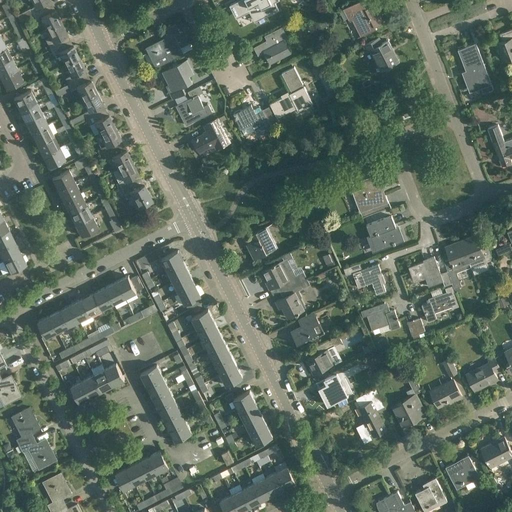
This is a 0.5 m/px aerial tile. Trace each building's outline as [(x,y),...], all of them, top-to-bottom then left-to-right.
[(30,8),(21,13),(24,19),(33,15),(53,5),(50,0),(31,0),(35,6),(30,8)] [(240,0),(235,3),(241,15),(252,10),(257,21),(280,9),(276,2),(279,0),(240,0)] [(350,22),(355,19),(363,35),(376,28),(375,26),(384,21),(375,4),(367,8),(363,0),(360,0),(339,11),(344,20),(348,18),(350,22)] [(2,4),(8,16),(13,14),(7,2),(2,4)] [(41,19),(47,30),(62,22),(53,5),(33,15),(36,21),(41,19)] [(13,14),(8,16),(14,28),(19,26),(13,14)] [(325,30),(328,20),(324,19),(320,21),(318,28),(325,30)] [(50,37),(46,39),(51,50),(71,40),(62,22),(47,30),(50,37)] [(165,39),(147,48),(154,61),(157,68),(184,54),(174,36),(181,33),(176,24),(161,31),(165,39)] [(25,37),(19,26),(14,28),(19,39),(25,37)] [(265,35),(268,40),(255,47),(259,55),(265,52),(271,63),(291,53),(286,42),(291,40),(283,26),(265,35)] [(511,29),(500,34),(503,41),(492,45),(496,54),(499,53),(501,59),(498,60),(499,62),(511,57),(511,29)] [(381,70),(399,61),(388,40),(384,43),(381,36),(364,45),(367,51),(370,49),(381,70)] [(30,48),(25,37),(19,39),(25,51),(30,48)] [(59,54),(64,65),(79,57),(71,40),(51,50),(54,56),(59,54)] [(483,93),(493,89),(476,43),(458,49),(466,71),(462,72),(470,92),(481,88),(483,93)] [(0,63),(12,57),(6,46),(0,49),(0,63)] [(36,59),(30,48),(25,51),(31,62),(36,59)] [(0,63),(0,76),(0,77),(17,69),(12,57),(0,63)] [(68,85),(88,74),(79,57),(64,65),(70,76),(65,78),(68,85)] [(31,62),(37,74),(42,71),(36,59),(31,62)] [(174,99),(176,98),(187,92),(184,86),(193,81),(188,72),(192,70),(187,60),(163,72),(169,85),(167,86),(170,93),(174,99)] [(292,92),(291,93),(290,90),(282,94),(284,97),(270,104),(271,105),(262,110),(270,125),(281,120),(279,117),(297,108),(299,111),(306,108),(306,109),(312,105),(314,104),(295,67),(282,73),(292,92)] [(6,89),(23,80),(17,69),(0,77),(6,89)] [(76,88),(82,99),(97,91),(88,74),(68,85),(55,91),(58,97),(76,88)] [(53,94),(47,81),(42,83),(48,96),(53,94)] [(178,105),(177,106),(187,125),(203,117),(213,112),(209,103),(204,106),(202,102),(198,95),(204,92),(202,88),(200,86),(188,92),(191,98),(189,100),(178,105)] [(31,90),(14,99),(20,111),(37,102),(31,90)] [(86,119),(106,109),(97,91),(82,99),(88,111),(83,113),(86,119)] [(48,96),(54,107),(59,105),(53,94),(48,96)] [(20,111),(26,122),(43,113),(37,102),(20,111)] [(54,107),(60,119),(65,116),(59,105),(54,107)] [(252,105),(234,114),(242,130),(242,129),(245,135),(255,130),(258,135),(272,128),(270,125),(262,110),(256,113),(252,105)] [(94,122),(101,134),(115,127),(109,115),(106,109),(86,119),(89,125),(94,122)] [(31,133),(48,124),(43,113),(26,122),(31,133)] [(205,125),(209,132),(194,140),(193,142),(196,147),(198,147),(200,153),(216,145),(218,148),(230,142),(221,122),(228,119),(225,114),(218,118),(205,125)] [(65,116),(60,119),(62,124),(65,129),(66,130),(70,127),(65,116)] [(31,133),(37,144),(54,136),(48,124),(31,133)] [(511,157),(511,138),(505,141),(498,124),(488,128),(502,166),(511,162),(511,161),(511,158),(511,157)] [(71,141),(76,138),(70,127),(66,130),(71,141)] [(97,150),(100,156),(124,144),(121,138),(115,127),(101,134),(106,145),(97,150)] [(37,144),(43,155),(60,147),(54,136),(37,144)] [(71,141),(77,152),(82,149),(76,138),(71,141)] [(124,144),(100,156),(103,163),(112,158),(118,169),(133,162),(127,150),(124,144)] [(43,155),(49,167),(66,158),(60,147),(43,155)] [(94,172),(87,160),(82,163),(88,175),(94,172)] [(119,182),(122,189),(142,179),(133,162),(118,169),(123,180),(119,182)] [(52,179),(58,190),(75,182),(69,170),(52,179)] [(94,186),(99,184),(94,172),(88,175),(94,186)] [(363,187),(352,191),(360,212),(363,220),(391,209),(389,201),(378,173),(360,180),(363,187)] [(152,200),(142,179),(122,189),(118,191),(120,196),(124,194),(125,195),(130,193),(137,208),(152,200)] [(58,190),(64,202),(81,193),(75,182),(58,190)] [(94,186),(97,193),(100,197),(105,195),(99,184),(94,186)] [(86,204),(81,193),(64,202),(69,213),(86,204)] [(111,207),(105,195),(100,197),(106,209),(111,207)] [(69,213),(75,224),(92,216),(86,204),(69,213)] [(116,217),(111,207),(106,209),(111,220),(112,220),(117,229),(121,227),(116,217)] [(282,221),(279,215),(274,217),(277,224),(282,221)] [(81,236),(98,227),(92,216),(75,224),(81,236)] [(392,216),(367,224),(371,234),(376,249),(393,243),(393,245),(395,244),(395,243),(403,240),(400,231),(396,232),(395,228),(396,227),(392,216)] [(0,219),(0,233),(9,229),(3,218),(0,219)] [(255,259),(258,257),(267,252),(279,246),(267,224),(250,233),(254,241),(247,244),(255,259)] [(0,247),(15,240),(9,229),(0,233),(0,247)] [(476,235),(461,241),(469,263),(470,266),(471,267),(475,266),(486,261),(489,268),(490,272),(496,270),(491,254),(484,257),(478,242),(476,235)] [(0,247),(0,252),(3,259),(20,251),(15,240),(0,247)] [(470,266),(469,263),(461,241),(446,246),(454,268),(447,270),(452,282),(454,288),(455,291),(461,289),(459,286),(461,285),(456,271),(470,266)] [(511,250),(511,247),(510,243),(496,249),(499,256),(511,250)] [(163,258),(169,270),(185,262),(179,250),(163,258)] [(10,272),(27,263),(20,251),(3,259),(10,272)] [(277,285),(280,292),(307,278),(304,271),(291,277),(284,262),(293,258),(290,251),(281,256),(283,260),(264,270),(269,281),(267,282),(270,289),(277,285)] [(329,253),(323,256),(326,264),(333,262),(329,253)] [(444,285),(452,282),(447,270),(441,272),(435,255),(428,258),(429,260),(409,267),(412,276),(424,272),(429,286),(443,281),(444,285)] [(190,273),(185,262),(169,270),(174,281),(190,273)] [(346,275),(353,273),(358,287),(372,282),(377,294),(386,291),(383,284),(385,283),(379,263),(362,269),(360,263),(344,268),(346,275)] [(142,274),(146,281),(151,279),(148,271),(142,274)] [(174,281),(180,293),(196,285),(190,273),(174,281)] [(129,276),(117,281),(126,298),(137,292),(145,288),(138,275),(130,278),(129,276)] [(303,297),(299,290),(310,285),(307,278),(280,292),(283,298),(277,301),(280,308),(283,306),(288,317),(304,309),(304,308),(306,307),(302,298),(303,297)] [(155,286),(151,279),(146,281),(150,289),(155,286)] [(114,303),(126,298),(117,281),(106,287),(114,303)] [(202,302),(200,297),(202,296),(196,285),(180,293),(186,304),(189,309),(202,302)] [(423,304),(429,321),(437,318),(435,312),(452,306),(453,308),(459,306),(452,285),(446,288),(447,291),(429,298),(430,302),(423,304)] [(95,293),(103,309),(114,303),(106,287),(95,293)] [(504,287),(495,290),(498,297),(506,294),(504,287)] [(95,293),(83,299),(92,315),(98,311),(101,316),(106,313),(103,309),(95,293)] [(154,296),(158,304),(163,301),(159,294),(154,296)] [(509,303),(505,295),(497,299),(501,307),(509,303)] [(83,299),(72,304),(80,320),(92,315),(83,299)] [(167,308),(163,301),(158,304),(161,311),(167,308)] [(364,317),(368,315),(373,330),(381,327),(390,324),(392,328),(392,329),(401,326),(395,309),(391,311),(387,312),(386,309),(387,309),(385,303),(362,311),(364,317)] [(69,326),(80,320),(72,304),(61,310),(69,326)] [(61,310),(49,316),(58,332),(69,326),(61,310)] [(193,319),(187,321),(192,331),(198,328),(199,329),(214,321),(209,310),(193,318),(193,319)] [(141,311),(134,315),(137,320),(144,317),(141,311)] [(311,340),(312,340),(319,336),(325,333),(320,325),(314,312),(299,320),(302,326),(292,331),(298,344),(310,338),(311,340)] [(129,324),(137,320),(134,315),(127,319),(129,324)] [(49,316),(38,321),(46,338),(58,332),(49,316)] [(421,317),(415,320),(419,333),(426,330),(421,317)] [(419,333),(415,320),(408,322),(412,335),(419,333)] [(199,329),(204,341),(220,333),(214,321),(199,329)] [(119,323),(112,327),(114,332),(121,328),(119,323)] [(107,335),(114,332),(112,327),(105,330),(107,335)] [(90,338),(89,338),(92,343),(103,337),(100,332),(101,332),(99,328),(88,334),(90,338)] [(176,341),(182,338),(178,331),(173,334),(176,341)] [(204,341),(210,352),(226,344),(220,333),(204,341)] [(84,347),(92,343),(89,338),(82,342),(84,347)] [(185,345),(182,338),(176,341),(180,348),(185,345)] [(320,353),(306,360),(314,374),(336,363),(329,349),(335,345),(332,339),(317,346),(320,353)] [(98,344),(101,349),(108,346),(105,341),(98,344)] [(232,355),(226,344),(210,352),(216,363),(232,355)] [(511,345),(503,350),(507,356),(510,362),(507,363),(511,372),(511,371),(511,345)] [(77,351),(74,346),(66,350),(69,355),(77,351)] [(92,354),(89,349),(83,352),(85,357),(92,354)] [(66,350),(59,353),(62,358),(69,355),(66,350)] [(79,361),(85,357),(83,352),(76,355),(79,361)] [(184,356),(188,363),(193,360),(190,353),(184,356)] [(177,364),(183,361),(179,354),(174,356),(177,364)] [(216,363),(221,374),(237,366),(232,355),(216,363)] [(442,361),(450,377),(458,372),(450,357),(442,361)] [(467,374),(475,390),(498,379),(494,371),(501,368),(496,359),(490,363),(467,374)] [(60,364),(62,369),(69,366),(67,360),(60,364)] [(197,367),(193,360),(188,363),(192,370),(197,367)] [(117,363),(106,369),(114,385),(125,379),(117,363)] [(147,384),(163,376),(157,365),(141,373),(147,384)] [(227,386),(243,378),(237,366),(221,374),(227,386)] [(181,371),(185,379),(191,376),(187,368),(181,371)] [(103,391),(114,385),(106,369),(94,375),(103,391)] [(345,376),(341,369),(324,378),(328,385),(321,388),(329,404),(347,395),(340,379),(345,376)] [(2,380),(0,375),(0,395),(5,405),(22,396),(12,375),(2,380)] [(94,375),(83,381),(91,397),(103,391),(94,375)] [(153,396),(169,387),(163,376),(147,384),(153,396)] [(185,379),(191,390),(197,387),(191,376),(185,379)] [(196,379),(200,385),(205,383),(202,376),(196,379)] [(407,425),(416,421),(415,420),(427,414),(416,393),(422,390),(415,376),(408,379),(415,393),(391,405),(402,427),(407,424),(407,425)] [(453,399),(454,401),(462,397),(453,379),(431,391),(439,407),(453,399)] [(80,402),(91,397),(83,381),(72,386),(80,402)] [(209,389),(205,383),(200,385),(203,392),(209,389)] [(153,396),(159,407),(175,399),(169,387),(153,396)] [(203,398),(197,387),(191,390),(197,401),(203,398)] [(376,388),(356,398),(360,407),(359,407),(366,421),(366,422),(368,426),(358,431),(363,439),(372,434),(374,437),(387,430),(378,412),(377,410),(372,400),(380,396),(376,388)] [(234,400),(240,411),(256,403),(250,391),(234,400)] [(197,401),(201,408),(207,405),(203,398),(197,401)] [(180,410),(175,399),(159,407),(164,418),(180,410)] [(261,414),(256,403),(240,411),(246,422),(261,414)] [(18,439),(21,444),(21,445),(35,438),(32,432),(41,428),(31,407),(13,416),(23,437),(18,439)] [(164,418),(170,429),(186,421),(180,410),(164,418)] [(218,422),(223,420),(219,411),(214,414),(218,422)] [(205,416),(209,424),(214,421),(211,413),(205,416)] [(246,422),(251,434),(267,425),(261,414),(246,422)] [(227,426),(223,420),(218,422),(222,429),(227,426)] [(176,441),(192,432),(186,421),(170,429),(176,441)] [(251,434),(257,445),(273,437),(267,425),(251,434)] [(235,442),(234,439),(231,435),(226,437),(230,445),(235,442)] [(491,467),(511,456),(511,450),(505,437),(482,449),(491,467)] [(21,445),(21,444),(16,446),(19,452),(24,450),(24,451),(29,448),(39,468),(57,459),(47,439),(38,443),(35,438),(21,445)] [(6,451),(12,448),(9,442),(3,445),(6,451)] [(230,445),(233,452),(239,449),(235,442),(230,445)] [(273,446),(266,450),(268,455),(275,451),(276,451),(279,449),(277,444),(273,446)] [(261,458),(268,455),(266,450),(258,453),(261,458)] [(170,467),(169,466),(162,451),(150,456),(158,472),(170,467)] [(234,461),(228,451),(222,453),(228,464),(234,461)] [(469,455),(446,467),(455,484),(457,487),(457,488),(465,484),(468,489),(476,486),(473,480),(480,477),(469,455)] [(158,472),(150,456),(139,462),(147,478),(158,472)] [(253,463),(250,457),(243,461),(246,466),(253,463)] [(246,466),(243,461),(236,465),(239,470),(246,466)] [(139,462),(127,468),(136,484),(147,478),(139,462)] [(288,466),(277,472),(285,488),(296,483),(288,466)] [(127,468),(116,473),(124,490),(136,484),(127,468)] [(228,469),(221,472),(223,478),(231,474),(228,469)] [(221,472),(214,476),(216,481),(223,478),(221,472)] [(274,494),(285,488),(277,472),(266,478),(274,494)] [(49,505),(52,511),(66,504),(63,498),(72,494),(62,473),(44,482),(54,502),(49,505)] [(426,511),(440,505),(448,500),(436,477),(423,483),(425,488),(416,492),(426,511)] [(266,478),(254,484),(263,500),(274,494),(266,478)] [(182,481),(167,489),(169,494),(184,486),(182,481)] [(251,505),(263,500),(254,484),(243,489),(251,505)] [(190,488),(182,492),(185,497),(192,494),(190,488)] [(169,494),(167,489),(160,492),(162,498),(169,494)] [(243,489),(232,495),(240,511),(251,505),(243,489)] [(416,511),(411,501),(405,505),(398,491),(379,501),(377,502),(378,507),(380,511),(381,511),(416,511)] [(178,501),(185,497),(182,492),(175,496),(178,501)] [(226,511),(238,511),(240,511),(232,495),(221,501),(224,507),(226,511)] [(154,502),(152,497),(144,500),(147,506),(154,502)] [(219,509),(224,507),(221,501),(219,498),(214,501),(219,509)] [(140,509),(147,506),(144,500),(137,504),(140,509)] [(162,509),(170,505),(167,500),(160,503),(162,509)] [(155,511),(156,511),(162,509),(160,503),(153,507),(155,511)]
